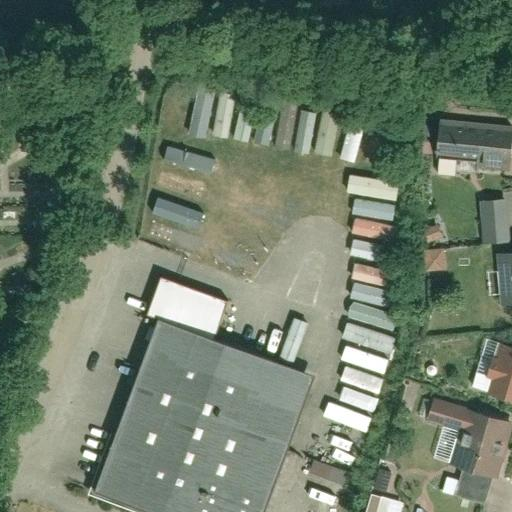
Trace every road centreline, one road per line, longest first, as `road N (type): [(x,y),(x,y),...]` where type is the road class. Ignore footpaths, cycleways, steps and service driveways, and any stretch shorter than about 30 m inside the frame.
road 1 (unclassified): [(145,39),(136,102),(82,273),(0,463)]
road 2 (residential): [(145,39),(511,50)]
road 3 (unclassified): [(0,37),(145,39)]
